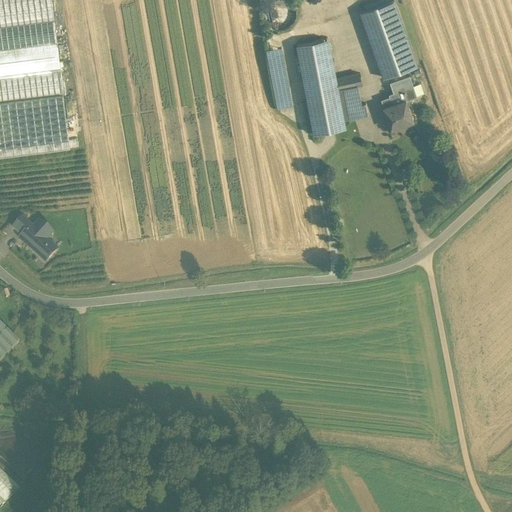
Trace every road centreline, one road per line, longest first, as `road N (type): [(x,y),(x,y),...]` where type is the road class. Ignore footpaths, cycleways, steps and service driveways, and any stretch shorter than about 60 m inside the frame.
road 1 (tertiary): [(511,174),(423,255),(393,271),(88,306),(32,299),(0,271)]
road 2 (track): [(361,20),(290,36),(341,280)]
road 3 (track): [(491,511),(467,452),(423,255)]
